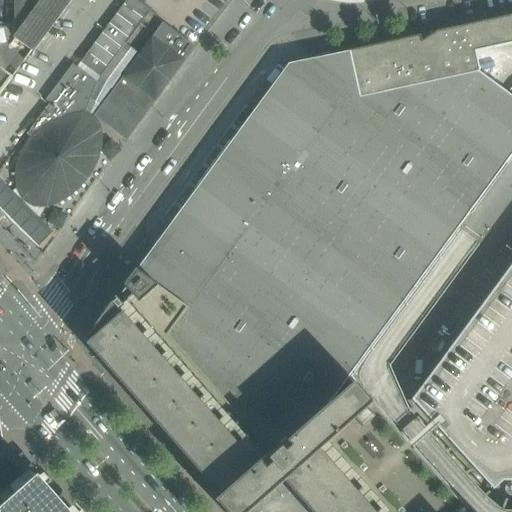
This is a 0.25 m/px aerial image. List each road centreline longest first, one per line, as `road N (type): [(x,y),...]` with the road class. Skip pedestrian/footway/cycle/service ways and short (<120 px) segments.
road 1 (residential): [(29,336),(287,11)]
road 2 (residential): [(511,227),(292,511)]
road 3 (secondary): [(182,511),(29,336)]
road 4 (secondary): [(6,377),(120,511)]
road 5 (residential): [(287,11),(355,12),(406,0)]
